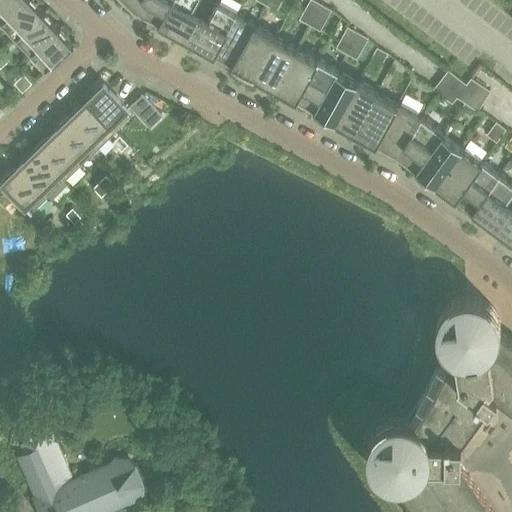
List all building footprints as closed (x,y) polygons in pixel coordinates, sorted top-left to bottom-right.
[(0,0),(0,19),(1,21),(23,0),(0,0)] [(33,0),(23,0),(1,21),(16,37),(44,11),(33,0)] [(171,0),(138,0),(132,8),(159,22),(158,23),(159,23),(171,0)] [(186,38),(200,14),(192,10),(197,0),(171,0),(159,23),(186,38)] [(276,9),(281,0),(267,0),(266,4),(276,9)] [(315,0),(309,0),(300,18),(310,24),(321,3),(315,0)] [(200,14),(186,38),(213,54),(237,12),(217,1),(207,19),(200,14)] [(332,9),(321,3),(310,24),(320,29),(332,9)] [(44,11),(16,37),(31,52),(59,26),(44,11)] [(256,22),(237,12),(213,54),(214,54),(232,63),(232,64),(256,22)] [(256,23),(256,22),(232,64),(253,76),(276,36),(255,24),(256,23)] [(59,26),(31,52),(46,68),(74,42),(59,26)] [(346,52),(358,31),(347,26),(336,46),(346,52)] [(357,58),(368,37),(358,31),(346,52),(357,58)] [(297,47),(276,36),(253,76),(274,87),(297,47)] [(376,73),(387,52),(377,46),(365,67),(376,73)] [(317,59),(297,47),(274,87),(295,99),(319,57),(318,57),(317,59)] [(2,49),(0,51),(0,65),(1,67),(10,58),(2,49)] [(337,68),(319,57),(295,99),(296,99),(314,109),(337,68)] [(338,68),(337,68),(314,109),(335,121),(358,79),(357,81),(337,70),(338,68)] [(460,93),(467,83),(448,69),(441,78),(460,93)] [(24,72),(15,81),(23,89),(33,80),(24,72)] [(490,90),(471,77),(465,87),(484,99),(490,90)] [(452,102),(460,93),(441,78),(434,88),(452,102)] [(377,90),(358,79),(335,121),(354,131),(377,90)] [(105,84),(88,100),(110,123),(127,107),(105,84)] [(478,110),(484,99),(465,87),(458,97),(478,110)] [(378,90),(377,90),(354,131),(375,143),(398,101),(397,103),(377,92),(378,90)] [(143,94),(131,105),(150,125),(162,114),(143,94)] [(110,123),(88,100),(73,113),(72,112),(70,115),(94,140),(111,124),(110,123)] [(422,115),(398,101),(375,143),(376,143),(396,155),(422,115)] [(94,140),(70,115),(67,118),(68,119),(54,132),(77,156),(94,140)] [(444,131),(422,115),(396,155),(415,168),(415,169),(416,169),(444,131)] [(506,128),(496,121),(482,140),(492,147),(506,128)] [(445,131),(444,131),(416,169),(435,183),(462,147),(443,133),(445,131)] [(77,156),(54,132),(40,145),(39,144),(36,147),(60,173),(77,156)] [(511,155),(511,135),(501,151),(510,158),(511,155)] [(34,151),(20,164),(42,188),(43,189),(60,173),(36,147),(33,150),(34,151)] [(481,160),(462,147),(435,183),(454,198),(483,159),(482,159),(481,160)] [(138,165),(144,159),(136,150),(129,156),(138,165)] [(500,172),(483,159),(454,198),(455,198),(471,209),(471,210),(472,210),(500,172)] [(42,188),(20,164),(2,181),(25,204),(42,188)] [(497,229),(511,208),(511,205),(506,202),(511,193),(511,180),(500,172),(472,210),(490,224),(497,229)] [(109,190),(115,184),(107,175),(101,181),(109,190)] [(102,196),(109,190),(101,181),(94,188),(102,196)] [(24,213),(28,209),(5,185),(1,189),(24,213)] [(511,208),(497,229),(498,230),(511,240),(511,208)] [(82,231),(89,224),(80,216),(74,222),(82,231)] [(369,463),(372,470),(378,475),(384,479),(406,511),(511,511),(511,336),(501,329),(502,327),(501,319),(498,311),(494,305),(488,299),(481,295),(473,293),(465,293),(458,294),(450,298),(444,303),(439,309),(436,317),(435,325),(435,332),(438,340),(442,347),(435,365),(426,383),(416,401),(405,417),(397,416),(390,418),(382,421),(376,426),(371,432),(368,439),(366,447),(366,455),(369,463)] [(20,442),(25,452),(19,454),(36,493),(34,494),(41,511),(101,511),(128,501),(135,501),(143,490),(143,480),(136,462),(129,456),(115,455),(111,460),(74,476),(53,427),(42,425),(20,442)] [(169,486),(196,480),(190,454),(163,460),(169,486)]
